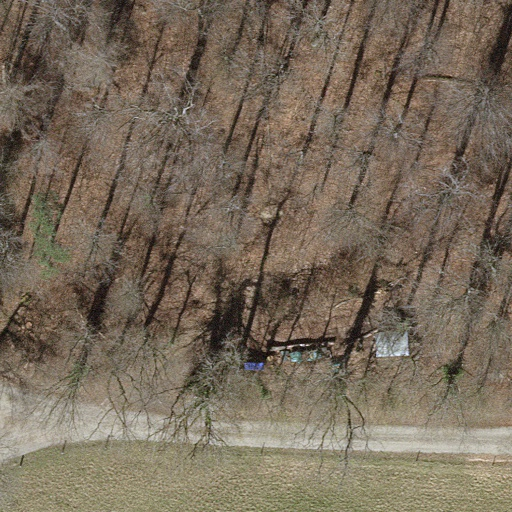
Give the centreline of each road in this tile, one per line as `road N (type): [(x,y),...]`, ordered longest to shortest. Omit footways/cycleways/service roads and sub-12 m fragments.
road 1 (track): [(0,442),(150,428),(511,437)]
road 2 (track): [(511,205),(371,320),(234,346),(98,434)]
